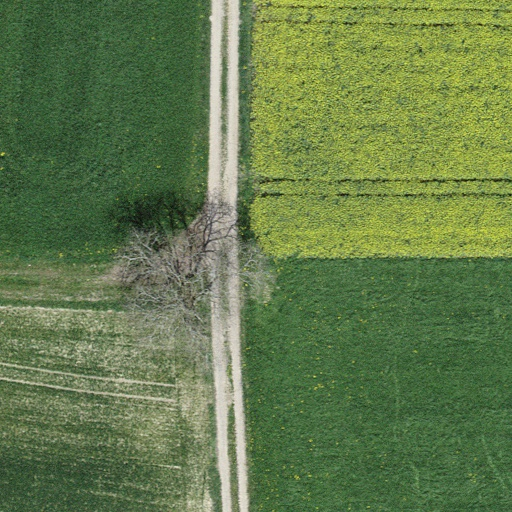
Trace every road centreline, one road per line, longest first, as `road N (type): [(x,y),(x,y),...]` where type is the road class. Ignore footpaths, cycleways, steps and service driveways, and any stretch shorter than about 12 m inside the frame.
road 1 (track): [(232,511),(220,269),(0,263)]
road 2 (track): [(228,0),(220,269)]
